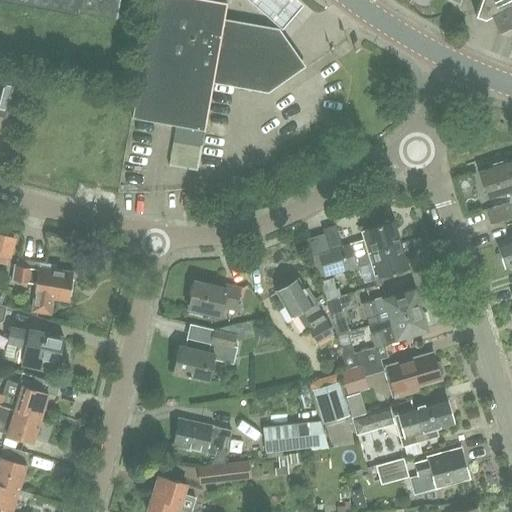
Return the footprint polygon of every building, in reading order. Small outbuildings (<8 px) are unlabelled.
[(5,0),(116,19),(119,0),(5,0)] [(202,145),(212,85),(221,79),(268,88),(297,67),(278,40),(230,32),(223,22),(227,3),(209,0),(151,0),(131,117),(176,125),(173,140),(202,145)] [(303,0),(252,0),(284,27),(306,1),(303,0)] [(511,0),(481,0),(476,17),(486,20),(491,17),(499,32),(511,36),(511,0)] [(0,100),(0,115),(13,119),(23,81),(5,77),(0,97),(1,97),(0,100)] [(488,197),(511,189),(511,162),(480,172),(488,197)] [(489,225),(511,217),(511,211),(509,203),(484,210),(489,225)] [(366,253),(399,243),(392,220),(379,224),(378,218),(374,216),(365,219),(363,223),(363,226),(359,227),(366,253)] [(10,260),(16,238),(0,233),(0,263),(5,265),(7,259),(10,260)] [(511,238),(497,243),(505,268),(511,266),(511,238)] [(342,260),(346,272),(374,264),(378,277),(406,268),(399,243),(366,253),(353,257),(342,260)] [(342,260),(353,257),(350,245),(339,248),(342,260)] [(346,272),(342,260),(339,248),(328,251),(335,275),(346,272)] [(324,279),(335,275),(328,251),(317,255),(324,279)] [(35,283),(33,298),(31,311),(49,314),(52,298),(68,301),(72,272),(54,269),(55,265),(38,263),(37,269),(14,265),(12,279),(35,283)] [(338,288),(336,288),(333,278),(320,282),(326,300),(340,296),(338,288)] [(297,317),(306,332),(308,331),(316,343),(332,334),(329,326),(307,290),(304,292),(297,280),(287,285),(285,282),(277,288),(278,290),(275,292),(284,308),(278,311),(286,324),(297,317)] [(190,312),(203,315),(204,310),(221,314),(223,307),(234,310),(239,289),(220,284),(219,287),(194,281),(188,306),(191,307),(190,312)] [(377,323),(418,310),(417,306),(420,305),(418,296),(414,297),(413,292),(385,300),(384,297),(362,304),(366,317),(375,315),(377,323)] [(336,335),(347,332),(349,332),(342,309),(355,306),(351,293),(326,301),(336,335)] [(418,310),(377,323),(390,320),(392,328),(371,334),(375,348),(384,345),(397,341),(396,338),(424,330),(423,324),(426,323),(423,313),(419,314),(418,310)] [(13,358),(22,359),(21,364),(40,368),(42,359),(57,362),(62,336),(28,329),(28,330),(10,326),(7,341),(16,343),(13,358)] [(177,345),(171,372),(207,381),(212,360),(233,365),(237,348),(232,347),(234,336),(211,330),(206,352),(177,345)] [(384,345),(375,348),(354,354),(347,332),(336,335),(347,370),(388,358),(384,345)] [(356,349),(370,347),(368,334),(355,336),(356,349)] [(435,364),(432,354),(382,369),(392,399),(417,391),(416,387),(440,379),(439,375),(442,375),(441,368),(438,363),(435,364)] [(347,396),(367,389),(359,367),(340,373),(347,396)] [(0,404),(40,417),(48,392),(21,384),(21,385),(6,380),(1,395),(0,394),(0,404)] [(343,396),(338,381),(311,389),(322,424),(350,415),(348,411),(343,396)] [(421,452),(418,442),(436,437),(434,429),(453,423),(446,398),(413,408),(393,414),(396,422),(406,456),(421,452)] [(0,431),(32,442),(40,417),(0,404),(0,431)] [(378,410),(357,417),(352,418),(357,434),(392,423),(387,408),(378,410)] [(214,454),(212,465),(224,463),(227,451),(225,451),(230,431),(211,426),(177,418),(171,444),(214,454)] [(265,452),(327,446),(320,421),(262,427),(265,452)] [(461,451),(414,464),(418,477),(423,475),(426,488),(442,484),(443,487),(453,484),(452,480),(468,476),(461,451)] [(0,483),(18,489),(25,465),(0,456),(0,483)] [(381,485),(408,478),(403,458),(399,459),(375,466),(381,485)] [(199,485),(250,479),(248,461),(224,463),(212,465),(196,467),(199,485)] [(189,511),(194,497),(182,493),(185,483),(158,475),(146,511),(189,511)] [(0,510),(5,511),(10,511),(18,489),(0,483),(0,510)]
